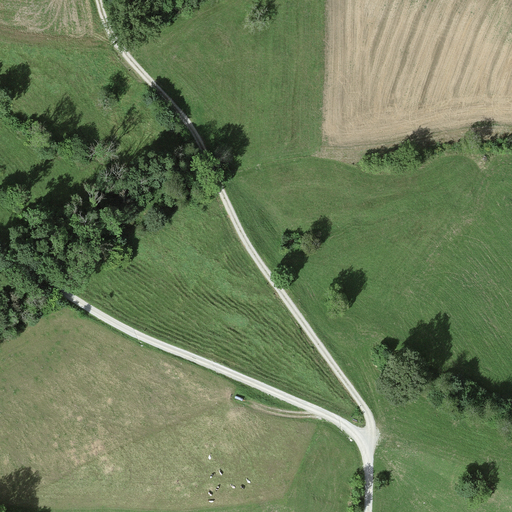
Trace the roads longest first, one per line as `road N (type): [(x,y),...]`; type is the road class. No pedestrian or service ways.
road 1 (track): [(96,0),(119,50),(178,115),(240,235),(361,407),(368,421),(360,439)]
road 2 (track): [(241,379),(109,323),(0,250)]
road 3 (track): [(511,482),(404,434),(360,439)]
road 4 (track): [(241,379),(320,412),(360,439)]
